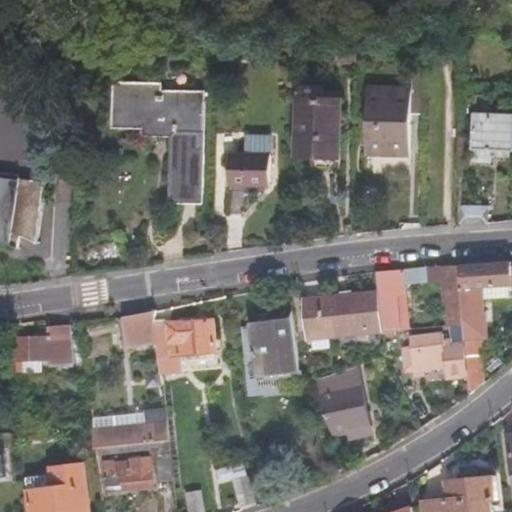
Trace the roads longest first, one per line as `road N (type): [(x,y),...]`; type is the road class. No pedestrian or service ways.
road 1 (residential): [(511,239),(282,264),(0,311)]
road 2 (residential): [(303,511),(461,427),(511,384)]
